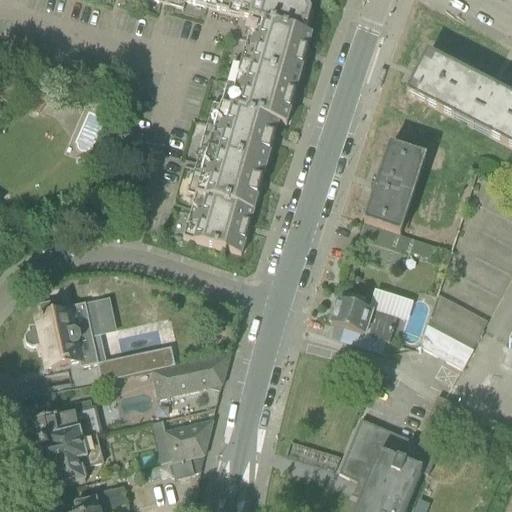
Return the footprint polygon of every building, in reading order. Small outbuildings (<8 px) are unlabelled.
[(184,0),(139,0),(183,12),(185,5),(183,4),(184,0)] [(231,0),(184,0),(183,4),(185,5),(227,17),(231,0)] [(231,0),(227,17),(253,24),(254,22),(305,37),(312,15),(303,0),(231,0)] [(241,66),(241,68),(298,85),(305,61),(307,53),(311,39),(305,37),(254,22),(253,24),(241,66)] [(415,50),(408,135),(494,142),(500,57),(415,50)] [(286,128),(293,104),(298,85),(241,68),(241,66),(234,64),(221,108),(221,110),(278,126),(286,128)] [(26,98),(44,111),(54,96),(36,83),(26,98)] [(266,170),(273,146),(278,126),(221,110),(221,108),(213,106),(200,152),(266,170)] [(392,142),(368,225),(420,240),(444,157),(392,142)] [(253,214),(260,190),(266,170),(200,152),(188,196),(196,198),(253,214)] [(241,258),(248,234),(253,214),(196,198),(183,242),(241,258)] [(353,258),(389,270),(396,272),(403,253),(430,263),(434,250),(400,239),(364,227),(353,258)] [(44,355),(47,372),(79,365),(80,370),(105,365),(94,311),(86,312),(85,307),(68,311),(65,302),(38,308),(42,323),(37,324),(29,331),(31,334),(28,336),(24,341),(26,348),(31,351),(38,350),(40,356),(44,355)] [(389,346),(392,336),(397,321),(338,303),(335,313),(332,312),(329,324),(331,325),(330,327),(389,346)] [(428,329),(420,351),(463,374),(473,354),(428,329)] [(222,389),(231,357),(151,375),(157,403),(222,389)] [(437,400),(437,401),(418,448),(361,425),(340,477),(358,486),(352,499),(361,503),(356,511),(405,511),(420,475),(428,478),(456,408),(437,400)] [(54,470),(59,491),(85,484),(82,473),(103,468),(96,440),(102,439),(96,410),(92,410),(90,404),(74,407),(76,414),(74,415),(74,416),(54,421),(34,425),(40,453),(44,472),(54,470)] [(204,460),(213,425),(164,436),(161,425),(152,427),(162,469),(171,467),(171,468),(190,463),(204,460)] [(195,480),(190,463),(171,468),(175,484),(195,480)] [(160,472),(161,479),(171,476),(169,469),(159,472),(160,472)] [(160,472),(150,475),(151,482),(161,479),(160,472)] [(95,504),(75,508),(75,511),(117,511),(118,511),(128,509),(124,492),(94,499),(95,504)]
